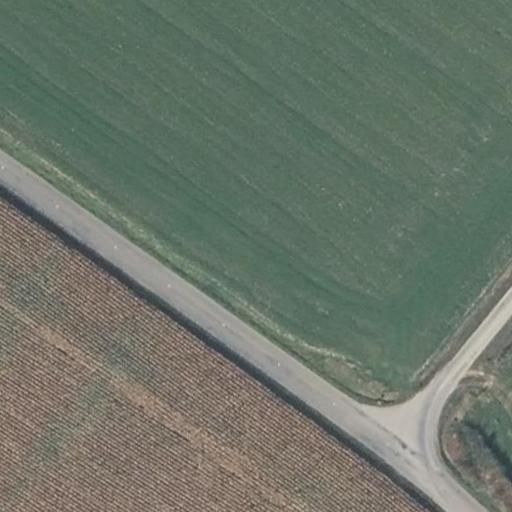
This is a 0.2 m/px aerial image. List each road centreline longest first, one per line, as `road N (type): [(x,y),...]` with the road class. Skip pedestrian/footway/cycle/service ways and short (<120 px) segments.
road 1 (tertiary): [(389,448),(0,175)]
road 2 (unclassified): [(389,448),(511,299)]
